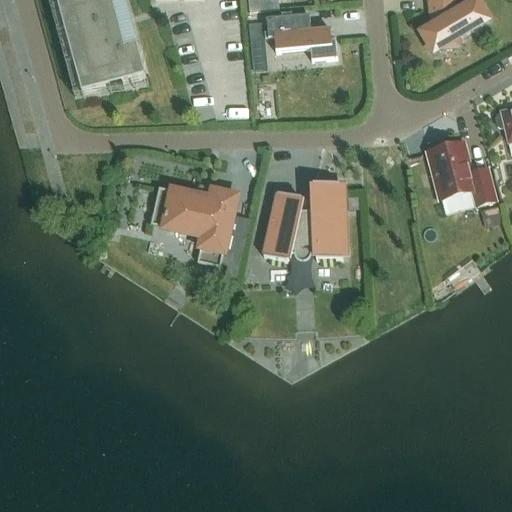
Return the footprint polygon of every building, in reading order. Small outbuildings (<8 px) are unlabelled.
[(55,0),(82,97),(146,79),(138,47),(125,51),(111,0),(55,0)] [(477,3),(457,15),(454,0),(431,0),(436,27),(422,35),(434,55),(444,49),(458,48),(457,41),(489,23),(477,3)] [(331,32),(301,35),(300,19),(267,22),(269,42),(275,41),(276,56),(311,53),(312,65),(338,62),(336,44),(332,44),(331,32)] [(268,74),(265,40),(251,41),(254,76),(268,74)] [(501,131),(505,131),(509,146),(511,145),(511,112),(501,115),(502,117),(498,118),(496,122),(497,129),(501,131)] [(495,204),(487,173),(470,178),(462,147),(429,155),(430,160),(428,161),(431,173),(434,173),(437,186),(435,186),(438,199),(440,198),(442,203),(445,217),(477,209),(495,204)] [(340,210),(340,187),(313,188),(314,208),(300,208),(302,202),(278,196),(263,259),(287,265),(288,261),(293,260),(295,264),(299,266),(303,266),(307,264),(310,261),(312,256),(316,256),(316,264),(343,263),(341,236),(333,236),(333,232),(341,232),(340,214),(333,215),(332,210),(340,210)] [(151,228),(204,239),(198,266),(221,271),(236,200),(214,195),(212,203),(160,191),(151,228)] [(359,213),(359,200),(349,201),(349,213),(359,213)] [(485,231),(502,227),(498,209),(480,214),(485,231)] [(244,253),(231,250),(227,271),(239,273),(244,253)]
